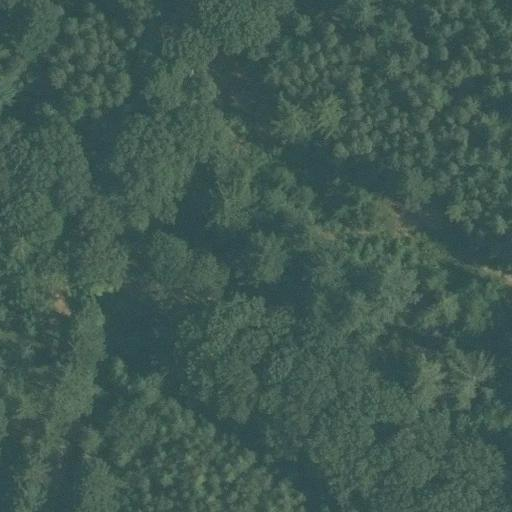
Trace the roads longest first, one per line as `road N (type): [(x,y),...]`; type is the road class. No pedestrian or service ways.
road 1 (unclassified): [(410,511),(0,190)]
road 2 (track): [(379,511),(0,227)]
road 3 (track): [(223,0),(126,286)]
